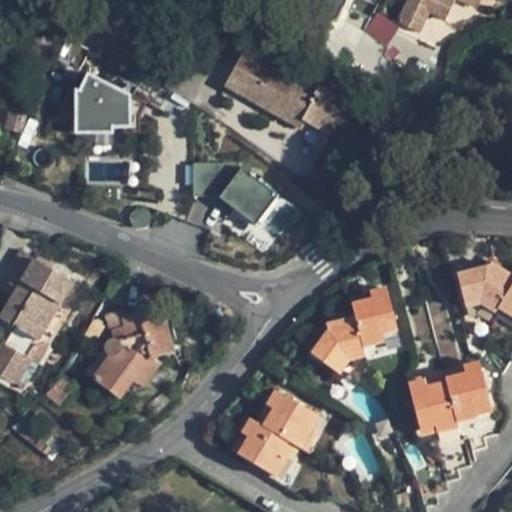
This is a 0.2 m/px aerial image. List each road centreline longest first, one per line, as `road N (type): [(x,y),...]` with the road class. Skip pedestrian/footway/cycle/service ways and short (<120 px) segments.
road 1 (residential): [(277,314),(0,197)]
road 2 (unclassified): [(335,264),(325,240),(483,62),(489,39)]
road 3 (residential): [(511,222),(424,224),(335,264)]
road 4 (residential): [(171,435),(277,314)]
road 5 (residential): [(37,511),(171,435)]
road 6 (residential): [(301,511),(171,435)]
